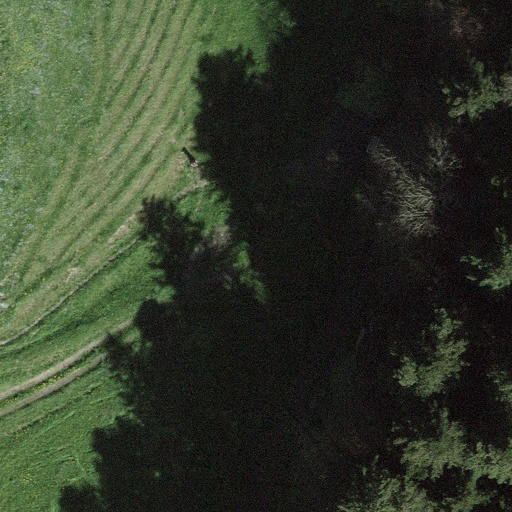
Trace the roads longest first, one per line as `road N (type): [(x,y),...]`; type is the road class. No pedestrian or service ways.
road 1 (track): [(215,511),(474,0)]
road 2 (track): [(0,402),(75,371),(229,277),(363,228)]
